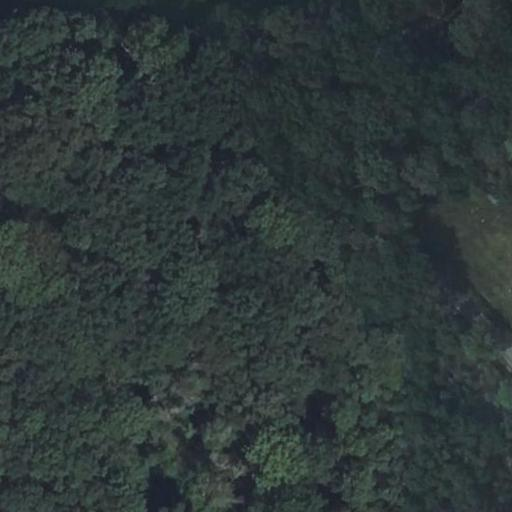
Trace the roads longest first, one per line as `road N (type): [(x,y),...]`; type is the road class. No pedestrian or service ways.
road 1 (track): [(419,250),(397,182),(464,0)]
road 2 (unclassified): [(511,360),(419,250)]
